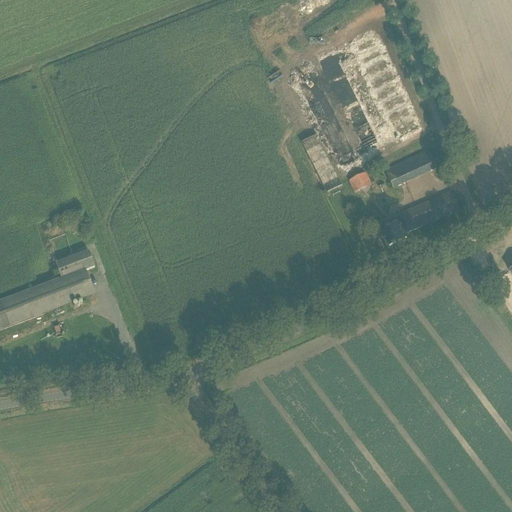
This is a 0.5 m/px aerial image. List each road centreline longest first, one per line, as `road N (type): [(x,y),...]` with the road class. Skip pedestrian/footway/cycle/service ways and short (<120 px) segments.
road 1 (unclassified): [(0,410),(199,372),(341,313),(474,228)]
road 2 (unclassified): [(474,228),(392,0)]
road 3 (track): [(279,511),(179,378)]
